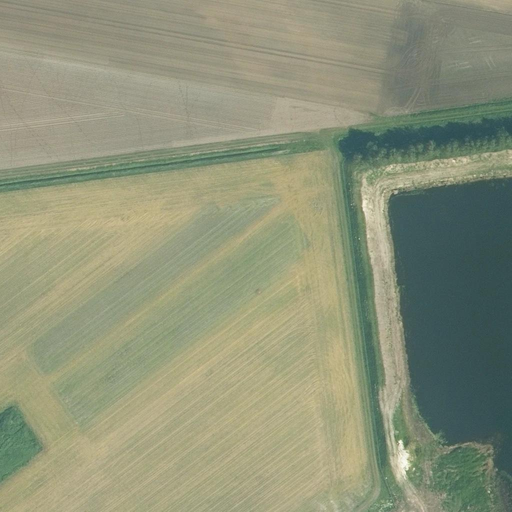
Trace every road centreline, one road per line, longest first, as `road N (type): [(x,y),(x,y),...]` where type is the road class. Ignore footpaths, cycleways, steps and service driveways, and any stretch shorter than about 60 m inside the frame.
road 1 (track): [(511,114),(0,178)]
road 2 (track): [(330,137),(379,496),(359,511)]
